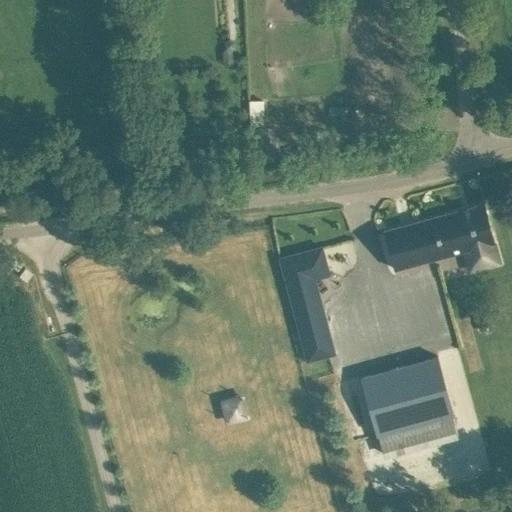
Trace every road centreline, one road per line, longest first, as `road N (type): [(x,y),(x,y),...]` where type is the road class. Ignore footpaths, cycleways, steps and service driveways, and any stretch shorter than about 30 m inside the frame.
road 1 (unclassified): [(0,236),(474,157)]
road 2 (unclassified): [(474,157),(452,0)]
